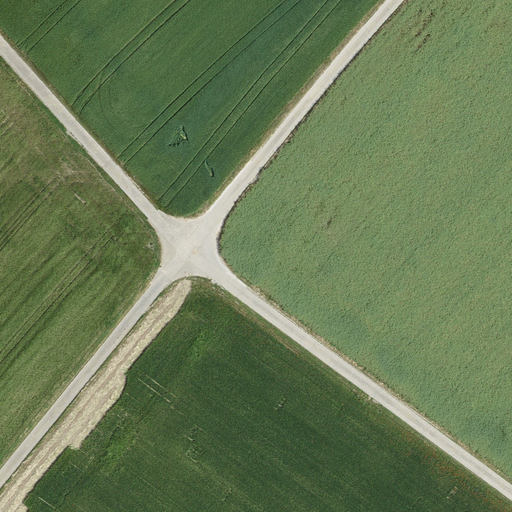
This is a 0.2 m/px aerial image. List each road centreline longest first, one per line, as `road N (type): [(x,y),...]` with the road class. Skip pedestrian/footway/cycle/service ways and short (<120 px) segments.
road 1 (unknown): [(0,49),(240,296),(511,494)]
road 2 (track): [(0,488),(404,0)]
